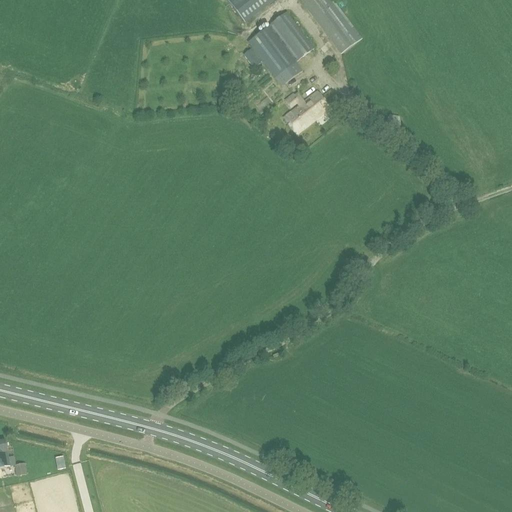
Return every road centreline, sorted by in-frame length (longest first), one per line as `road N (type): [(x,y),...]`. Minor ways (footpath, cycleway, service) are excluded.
road 1 (primary): [(343,511),(189,441),(0,390)]
road 2 (unclassified): [(299,511),(146,447),(0,410)]
